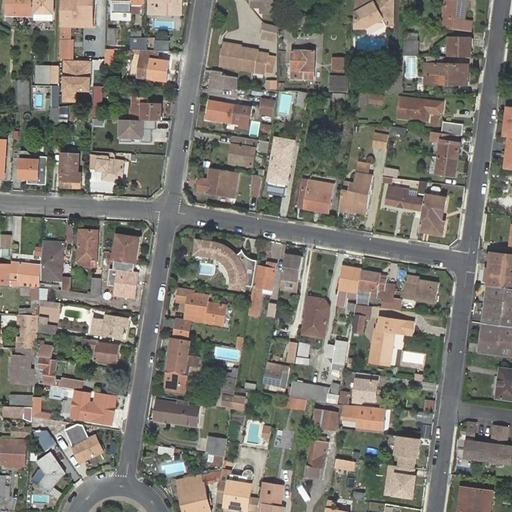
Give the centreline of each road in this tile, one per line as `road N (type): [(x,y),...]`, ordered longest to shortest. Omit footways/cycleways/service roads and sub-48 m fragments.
road 1 (residential): [(469,263),(169,211)]
road 2 (residential): [(169,211),(127,477)]
road 3 (residential): [(504,0),(469,263)]
road 4 (residential): [(204,0),(169,211)]
road 5 (residential): [(169,211),(0,202)]
road 6 (residential): [(469,263),(451,407)]
